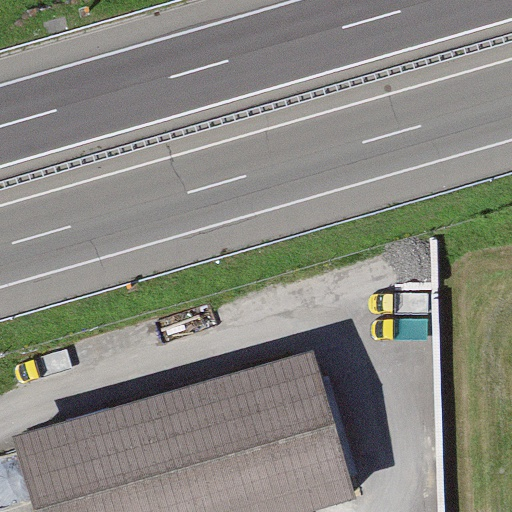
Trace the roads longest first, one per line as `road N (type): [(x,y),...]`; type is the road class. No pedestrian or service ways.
road 1 (motorway): [(0,249),(511,103)]
road 2 (motorway): [(439,0),(0,125)]
